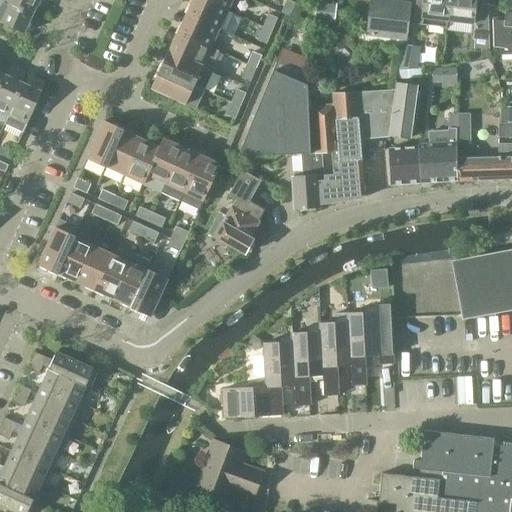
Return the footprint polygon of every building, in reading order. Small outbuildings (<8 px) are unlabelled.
[(0,0),(32,14),(38,0),(45,0),(49,2),(49,0),(48,0),(0,0)] [(0,0),(0,24),(22,35),(32,14),(0,0)] [(203,0),(192,0),(186,14),(219,30),(227,11),(203,0)] [(203,0),(227,11),(232,0),(203,0)] [(286,0),(285,0),(280,13),(290,17),(295,4),(286,0)] [(370,0),(366,35),(406,40),(410,4),(377,0),(370,0)] [(447,28),(448,22),(449,0),(416,0),(414,25),(447,28)] [(489,21),(474,19),(476,0),(449,0),(448,22),(474,24),(471,48),(490,50),(489,21)] [(509,13),(507,13),(505,14),(505,18),(492,18),(494,56),(511,55),(511,13),(509,13)] [(211,48),(219,30),(186,14),(177,33),(211,48)] [(267,15),(261,28),(271,32),(276,18),(267,15)] [(265,45),(271,32),(261,28),(256,41),(265,45)] [(305,37),(289,31),(272,71),(307,85),(305,37)] [(219,52),(211,48),(177,33),(169,51),(168,50),(167,52),(202,68),(209,71),(219,52)] [(403,47),(400,66),(421,69),(424,50),(403,47)] [(167,52),(159,69),(194,85),(202,68),(167,52)] [(251,52),(246,65),(255,69),(261,56),(251,52)] [(255,69),(246,65),(240,78),(249,82),(255,69)] [(185,105),(194,85),(159,69),(150,88),(185,105)] [(322,154),(316,154),(308,155),(304,85),(269,71),(237,160),(303,155),(304,171),(294,172),(295,176),(293,176),(295,210),(318,208),(318,204),(317,182),(324,181),(322,154)] [(0,80),(0,113),(7,117),(22,84),(2,75),(0,80)] [(313,107),(316,154),(322,154),(324,181),(317,182),(318,204),(365,197),(360,139),(389,138),(389,135),(395,83),(394,83),(393,90),(334,94),(335,106),(313,107)] [(418,86),(395,83),(389,135),(411,138),(418,86)] [(41,92),(22,84),(7,117),(26,125),(41,92)] [(236,89),(230,103),(239,107),(245,93),(236,89)] [(239,107),(230,103),(224,116),(233,120),(239,107)] [(511,107),(500,107),(500,120),(511,120),(511,107)] [(85,159),(104,168),(122,129),(103,121),(85,159)] [(456,143),(457,123),(455,123),(455,129),(447,129),(447,144),(418,145),(421,183),(457,181),(456,143)] [(457,181),(511,178),(511,144),(498,144),(498,158),(470,159),(470,143),(467,143),(467,123),(457,123),(456,143),(457,181)] [(511,124),(499,124),(498,138),(511,138),(511,124)] [(123,130),(122,129),(104,168),(105,168),(106,167),(124,175),(140,139),(122,131),(123,130)] [(158,147),(140,139),(124,175),(142,184),(163,139),(162,139),(158,147)] [(181,147),(163,139),(142,184),(143,184),(147,175),(164,183),(160,192),(161,193),(181,147)] [(392,185),(421,183),(418,145),(417,146),(417,147),(389,149),(392,185)] [(0,155),(10,160),(13,153),(0,147),(0,155)] [(181,147),(161,193),(179,201),(200,156),(181,147)] [(179,201),(180,201),(198,210),(219,165),(200,156),(179,201)] [(244,252),(250,249),(251,250),(255,243),(253,241),(253,238),(251,238),(260,222),(259,221),(266,210),(249,200),(260,180),(243,171),(229,196),(235,200),(226,217),(219,213),(207,233),(217,239),(213,247),(222,252),(227,244),(243,253),(244,252)] [(77,179),(72,188),(86,194),(90,185),(77,179)] [(111,205),(115,195),(102,190),(98,199),(111,205)] [(70,193),(66,202),(79,208),(83,199),(70,193)] [(128,201),(115,195),(111,205),(124,211),(128,201)] [(104,220),(108,210),(96,205),(91,214),(104,220)] [(148,222),(152,213),(140,207),(135,216),(148,222)] [(121,216),(108,210),(104,220),(117,226),(121,216)] [(165,218),(152,213),(148,222),(161,228),(165,218)] [(37,266),(56,274),(77,227),(58,219),(37,266)] [(142,236),(146,228),(133,222),(129,230),(142,236)] [(176,226),(171,235),(184,241),(188,232),(176,226)] [(56,274),(57,275),(57,274),(75,282),(92,245),(74,237),(78,227),(77,227),(56,274)] [(159,234),(146,228),(142,236),(155,242),(159,234)] [(493,245),(511,241),(511,231),(491,235),(493,245)] [(184,241),(171,235),(167,245),(180,251),(184,241)] [(75,282),(94,290),(110,254),(92,245),(75,282)] [(511,249),(450,261),(463,320),(511,310),(511,249)] [(128,262),(110,254),(94,290),(112,299),(133,254),(132,253),(128,262)] [(130,308),(151,262),(133,254),(112,299),(130,307),(130,308)] [(152,262),(151,262),(130,308),(149,317),(167,278),(148,270),(152,262)] [(318,297),(319,308),(332,307),(331,291),(318,292),(318,297)] [(364,312),(348,313),(351,357),(365,356),(379,356),(380,365),(393,364),(390,302),(376,303),(376,306),(364,309),(364,312)] [(335,323),(320,323),(323,366),(337,366),(351,365),(352,386),(367,385),(365,356),(351,357),(348,313),(347,313),(348,316),(337,319),(335,323)] [(339,395),(337,366),(323,366),(320,323),(319,323),(319,326),(308,329),(308,332),(293,333),(296,377),(309,376),(309,377),(323,376),(324,396),(339,395)] [(266,381),(267,387),(281,386),(281,387),(295,386),(296,406),(310,405),(309,377),(309,376),(296,377),(293,333),(292,333),(292,335),(280,339),(280,342),(264,343),(266,381)] [(47,367),(47,368),(88,387),(96,369),(54,351),(50,360),(33,352),(29,360),(40,366),(41,364),(47,367)] [(36,374),(40,366),(29,360),(25,369),(36,374)] [(88,387),(47,368),(39,385),(80,403),(88,387)] [(282,416),(281,387),(281,386),(267,387),(266,381),(252,385),(252,388),(223,390),(224,419),(282,416)] [(17,385),(14,393),(25,398),(29,390),(17,385)] [(39,385),(32,401),(73,420),(80,403),(39,385)] [(21,407),(25,398),(14,393),(10,401),(21,407)] [(32,401),(24,418),(65,436),(73,420),(32,401)] [(3,417),(0,423),(0,426),(10,431),(11,431),(17,434),(58,453),(65,436),(24,418),(21,426),(3,417)] [(0,436),(7,439),(10,431),(0,426),(0,436)] [(426,430),(424,450),(423,460),(415,459),(415,467),(430,469),(429,478),(383,472),(380,501),(398,503),(397,511),(511,511),(511,447),(494,445),(495,438),(426,430)] [(17,434),(9,451),(51,469),(58,453),(17,434)] [(232,488),(253,496),(254,497),(263,472),(241,464),(245,452),(214,441),(198,485),(229,496),(232,488)] [(9,451),(2,467),(43,486),(51,469),(9,451)] [(2,467),(0,471),(0,486),(36,502),(43,486),(2,467)] [(0,507),(4,509),(11,511),(31,511),(36,502),(0,486),(0,507)]
